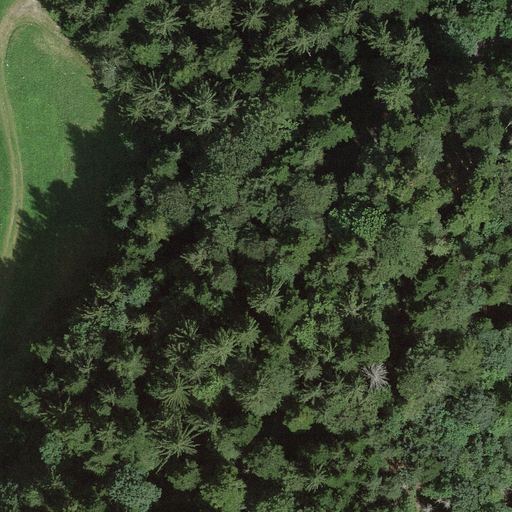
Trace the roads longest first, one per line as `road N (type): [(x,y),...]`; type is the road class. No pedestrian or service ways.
road 1 (track): [(255,511),(338,180),(378,128),(511,15)]
road 2 (track): [(32,8),(66,33),(117,92),(177,213),(170,295),(141,387),(143,414),(161,452),(158,511)]
road 3 (track): [(0,62),(18,178),(0,293)]
